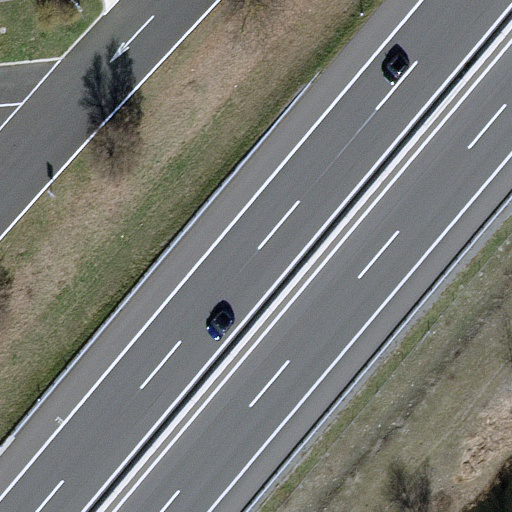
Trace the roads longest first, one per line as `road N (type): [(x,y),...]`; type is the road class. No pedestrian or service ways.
road 1 (motorway): [(466,0),(34,511)]
road 2 (motorway): [(161,511),(511,97)]
